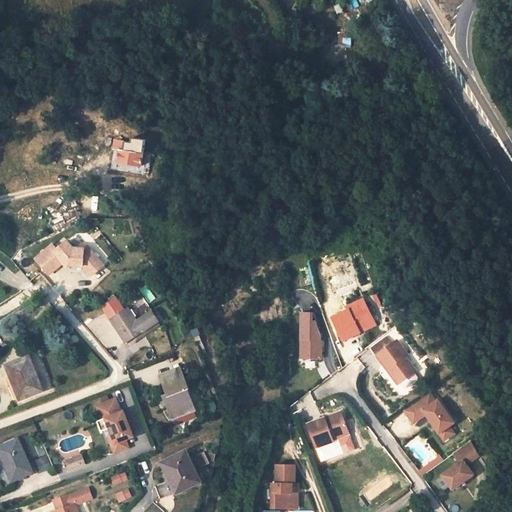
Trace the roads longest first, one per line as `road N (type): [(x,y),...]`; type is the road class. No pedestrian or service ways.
road 1 (residential): [(57,301),(114,374),(0,424)]
road 2 (residential): [(339,378),(439,511)]
